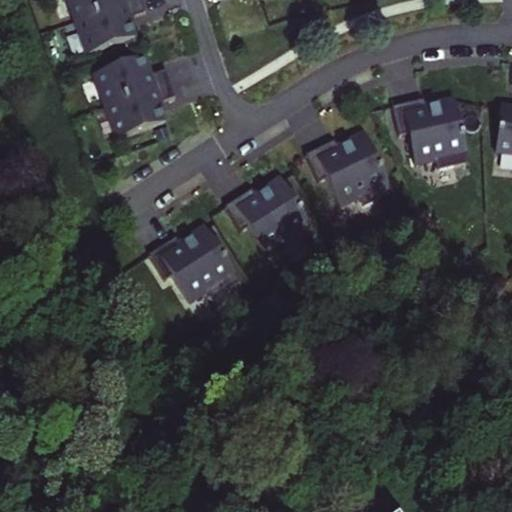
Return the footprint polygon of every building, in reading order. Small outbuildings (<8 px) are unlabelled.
[(69,0),(78,23),(141,1),(140,0),(69,0)] [(146,14),(141,1),(78,23),(89,56),(135,39),(129,20),(146,14)] [(108,108),(171,85),(166,72),(149,78),(143,59),(96,76),(108,108)] [(176,99),(171,85),(108,108),(119,140),(166,124),(159,105),(176,99)] [(392,109),(398,137),(407,136),(413,164),(435,159),(438,170),(469,163),(455,102),(424,109),(423,102),(392,109)] [(511,153),(511,111),(499,110),(495,152),(511,153)] [(318,183),(325,180),(338,207),(357,198),(362,208),(392,194),(365,136),(336,150),(333,144),(305,157),(318,183)] [(223,208),(239,234),(247,229),(262,254),(281,244),(287,252),(315,234),(281,182),(254,198),(251,192),(223,208)] [(174,242),(147,258),(163,283),(172,279),(187,303),(206,291),(211,299),(237,283),(204,231),(178,248),(174,242)]
